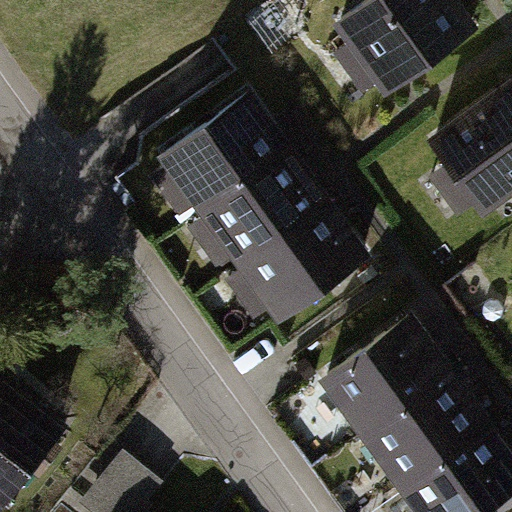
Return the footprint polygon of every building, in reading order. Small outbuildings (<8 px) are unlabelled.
[(462,0),(385,0),(352,24),(413,108),(497,47),(462,0)] [(511,90),(443,140),(502,220),(511,212),(511,90)] [(258,91),(168,154),(285,321),(375,258),(258,91)] [(511,433),(425,315),(337,379),(434,511),(493,511),(511,498),(511,433)] [(0,382),(0,496),(28,462),(42,473),(65,445),(52,435),(66,417),(10,371),(0,382)] [(121,511),(152,474),(129,456),(95,498),(112,511),(121,511)]
